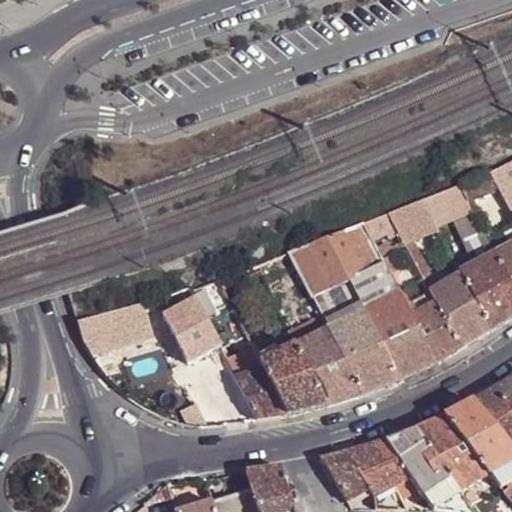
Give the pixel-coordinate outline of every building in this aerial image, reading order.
[(511,162),(493,173),(506,199),(511,213),(511,162)] [(506,199),(493,173),(461,184),(474,212),(506,199)] [(474,212),(461,184),(422,199),(436,225),(454,220),(474,212)] [(436,225),(422,199),(388,211),(393,221),(400,235),(404,244),(415,241),(439,230),(436,225)] [(393,221),(388,211),(361,222),(366,231),(382,225),(393,221)] [(495,255),(474,212),(454,220),(476,265),(495,255)] [(393,221),(382,225),(389,239),(400,235),(393,221)] [(366,231),(361,222),(287,252),(292,259),(299,273),(312,299),(346,284),(384,268),(381,260),(379,256),(375,248),(366,231)] [(387,241),(375,248),(379,256),(391,250),(387,241)] [(438,287),(415,241),(404,244),(430,292),(438,287)] [(511,246),(510,248),(495,255),(511,287),(511,246)] [(218,279),(222,288),(284,263),(292,259),(287,252),(218,279)] [(391,254),(381,260),(384,268),(389,276),(400,271),(391,254)] [(511,319),(511,287),(495,255),(476,265),(460,274),(491,333),(507,323),(511,319)] [(299,273),(292,259),(284,263),(290,277),(299,273)] [(389,276),(384,268),(346,284),(362,313),(399,294),(389,276)] [(491,333),(460,274),(438,287),(430,292),(436,304),(461,352),(485,337),(491,333)] [(362,313),(346,284),(312,299),(328,330),(362,313)] [(195,302),(200,312),(212,306),(201,287),(190,291),(195,302)] [(411,317),(399,294),(362,313),(399,383),(436,366),(411,317)] [(152,302),(89,320),(95,338),(157,320),(152,302)] [(200,312),(195,302),(166,318),(193,366),(221,352),(200,312)] [(461,352),(436,304),(411,317),(436,366),(440,363),(461,352)] [(399,383),(362,313),(328,330),(363,397),(399,383)] [(363,397),(328,330),(294,348),(327,408),(363,397)] [(263,369),(261,364),(251,345),(237,352),(249,374),(263,369)] [(327,408),(294,348),(261,364),(263,369),(287,417),(327,408)] [(249,374),(237,352),(224,358),(234,379),(249,374)] [(287,417),(263,369),(249,374),(234,379),(256,423),(287,417)] [(511,378),(472,404),(511,452),(511,451),(511,378)] [(511,452),(472,404),(444,419),(490,477),(511,465),(511,452)] [(225,426),(235,425),(233,416),(224,417),(225,426)] [(444,419),(416,430),(450,480),(461,496),(490,477),(444,419)] [(450,480),(416,430),(386,443),(411,479),(422,497),(450,480)] [(411,479),(386,443),(366,450),(390,489),(393,489),(411,479)] [(390,489),(366,450),(349,456),(369,488),(374,497),(384,492),(390,489)] [(369,488),(349,456),(323,463),(347,505),(369,488)] [(511,484),(511,465),(490,477),(501,491),(508,486),(511,484)] [(295,511),(281,469),(257,473),(248,475),(253,492),(259,511),(295,511)] [(422,497),(411,479),(393,489),(400,502),(403,508),(418,500),(422,497)] [(471,511),(461,496),(450,480),(422,497),(433,511),(471,511)] [(369,488),(347,505),(350,511),(352,511),(374,497),(369,488)] [(511,491),(510,488),(503,493),(511,504),(511,491)] [(385,510),(398,503),(400,502),(393,489),(390,489),(384,492),(385,510)] [(259,511),(253,492),(216,503),(218,511),(259,511)] [(385,510),(384,492),(374,497),(374,510),(382,510),(385,510)] [(218,511),(216,503),(184,511),(218,511)]
